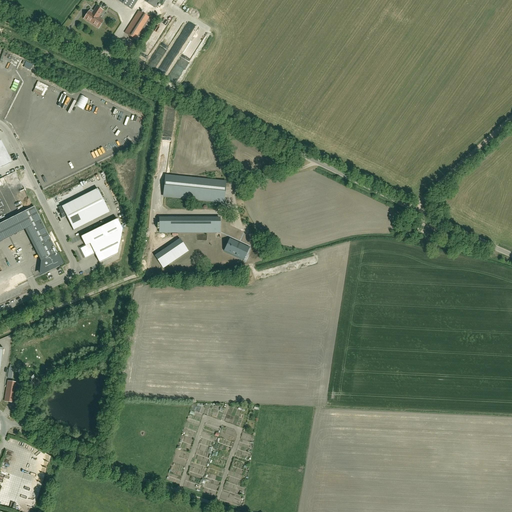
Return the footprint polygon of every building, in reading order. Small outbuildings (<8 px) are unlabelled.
[(117,0),(131,9),(137,0),(117,0)] [(89,12),(84,19),(98,28),(103,21),(98,18),(102,11),(96,7),(92,14),(89,12)] [(154,21),(151,20),(138,11),(124,33),(137,41),(140,43),(154,21)] [(128,54),(132,47),(127,43),(123,51),(128,54)] [(152,64),(163,48),(159,45),(147,60),(152,64)] [(1,141),(0,141),(0,168),(12,163),(1,141)] [(225,182),(165,176),(163,196),(223,202),(225,182)] [(73,231),(73,230),(73,229),(108,211),(109,213),(109,212),(97,189),(66,205),(66,204),(58,208),(63,218),(66,216),(73,231)] [(241,224),(254,221),(251,204),(238,206),(241,224)] [(34,207),(21,214),(44,260),(42,261),(41,275),(62,264),(34,207)] [(117,254),(122,230),(117,219),(81,237),(85,246),(80,249),(85,258),(95,254),(99,263),(117,254)] [(209,233),(220,233),(220,219),(209,219),(209,233)] [(263,222),(247,224),(249,235),(258,233),(258,230),(265,229),(263,222)] [(230,239),(224,251),(240,259),(243,260),(249,247),(246,246),(230,239)] [(14,279),(0,285),(0,289),(2,294),(21,284),(14,279)] [(8,381),(5,401),(13,403),(16,383),(8,381)] [(2,456),(8,459),(11,451),(5,448),(2,456)]
